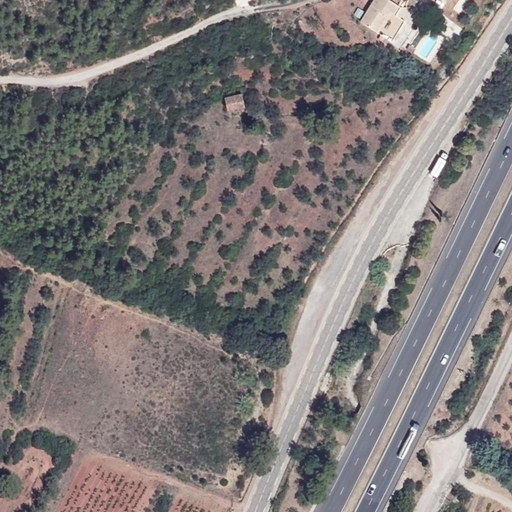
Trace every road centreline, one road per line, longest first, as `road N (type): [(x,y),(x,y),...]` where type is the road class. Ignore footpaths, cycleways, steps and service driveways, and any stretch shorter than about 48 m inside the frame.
road 1 (secondary): [(511,17),(350,287),(255,511)]
road 2 (motorway): [(511,146),(330,511)]
road 3 (motorway): [(364,511),(511,211)]
road 4 (track): [(0,81),(74,80),(237,13),(302,0)]
road 5 (unclassified): [(511,339),(427,511)]
